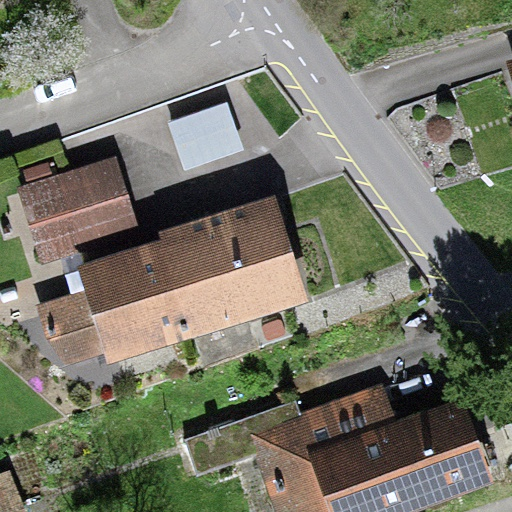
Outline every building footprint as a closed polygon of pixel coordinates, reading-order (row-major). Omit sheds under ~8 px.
[(187,169),(242,151),(228,107),(173,124),(187,169)] [(110,163),(0,197),(0,240),(8,266),(131,231),(110,163)] [(272,216),(183,244),(136,259),(86,275),(92,293),(43,309),(48,323),(43,328),(47,339),(54,340),(68,359),(109,346),(112,355),(190,330),(189,327),(297,293),(272,216)] [(296,400),(250,416),(283,511),(370,511),(480,474),(459,414),(439,420),(435,408),(385,425),(374,392),(302,417),(296,400)] [(0,475),(0,511),(17,511),(4,474),(0,475)]
